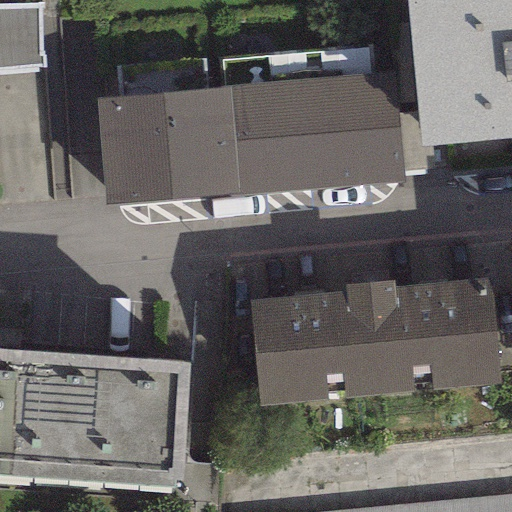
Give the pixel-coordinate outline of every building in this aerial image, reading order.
[(511,0),(403,0),(419,148),(511,138),(511,0)] [(0,69),(42,67),(38,6),(0,6),(0,69)] [(236,195),(403,183),(394,75),(228,89),(236,195)] [(103,205),(236,195),(228,89),(94,100),(103,205)] [(498,386),(488,277),(394,286),(393,280),(344,285),(344,292),(249,301),(259,408),(498,386)] [(0,476),(179,488),(187,364),(0,351),(0,476)] [(511,511),(511,493),(313,511),(511,511)]
